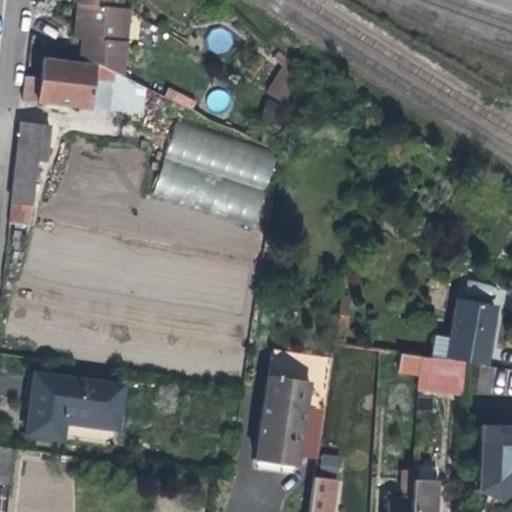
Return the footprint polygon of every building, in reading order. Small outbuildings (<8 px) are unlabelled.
[(73,0),(73,4),(78,4),(117,9),(117,0),(73,0)] [(121,9),(117,9),(78,4),(76,26),(75,36),(84,38),(82,56),(97,63),(123,76),(127,43),(117,42),(121,9)] [(286,54),(278,71),(290,75),(292,59),(289,58),(286,54)] [(136,82),(123,76),(97,63),(44,57),(41,76),(25,74),(23,99),(122,111),(136,82)] [(268,96),(285,106),(290,75),(278,71),(268,96)] [(225,109),(227,92),(209,90),(207,107),(225,109)] [(20,121),(14,177),(34,179),(36,160),(45,161),(50,125),(20,121)] [(174,123),(154,196),(257,225),(277,152),(174,123)] [(28,223),(34,179),(14,177),(12,195),(9,220),(28,223)] [(433,334),(429,357),(464,362),(485,365),(489,344),(495,305),(455,299),(448,336),(433,334)] [(350,315),(338,311),(336,323),(333,342),(343,344),(350,315)] [(297,455),(316,458),(318,446),(329,375),(331,357),(333,345),(275,336),(256,458),(295,464),(297,455)] [(378,382),(380,349),(343,344),(333,342),(333,345),(331,357),(329,375),(378,382)] [(419,372),(420,355),(400,352),(399,369),(419,372)] [(461,407),(464,362),(429,357),(422,356),(420,355),(419,372),(417,401),(461,407)] [(26,432),(61,438),(64,420),(114,427),(120,386),(35,373),(32,393),(26,432)] [(494,499),(511,484),(511,426),(481,425),(477,490),(494,499)] [(0,479),(10,480),(12,465),(14,447),(0,445),(0,479)] [(321,454),(320,470),(339,472),(341,456),(321,454)] [(411,511),(413,478),(414,455),(409,455),(407,459),(402,459),(399,487),(391,486),(390,500),(387,501),(386,511),(411,511)] [(294,473),(295,464),(256,458),(254,467),(264,468),(294,473)] [(332,480),(313,477),(308,511),(331,511),(333,498),(329,498),(332,480)] [(432,511),(435,479),(413,478),(411,511),(432,511)]
